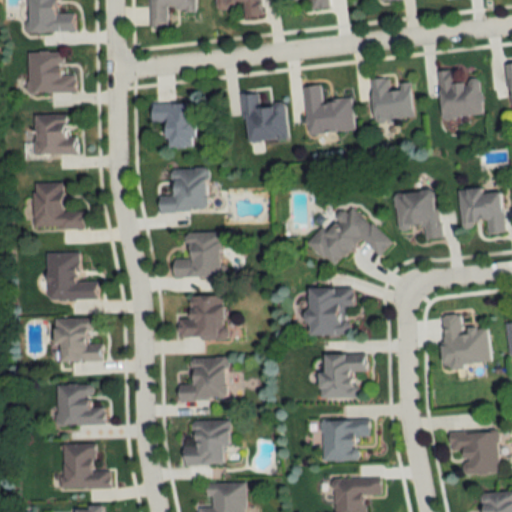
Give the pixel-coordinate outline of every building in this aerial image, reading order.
[(26,0),(28,32),(74,31),(73,12),(56,13),(55,0),(26,0)] [(193,0),(147,0),(148,27),(165,27),(165,10),(193,10),(193,0)] [(213,0),(214,0),(218,0),(239,0),(241,18),(259,17),(258,0),(213,0)] [(310,0),(310,8),(327,8),(326,0),(310,0)] [(28,93),(74,93),(74,74),(62,74),(62,51),(28,51),(28,93)] [(437,71),(440,118),(481,115),(479,79),(455,81),(455,70),(437,71)] [(412,118),(410,83),(389,85),(389,78),(370,79),(373,121),(412,118)] [(302,87),(307,135),(353,131),(350,99),(321,101),(319,85),(302,87)] [(284,104),(257,107),(256,94),(241,95),(245,143),(287,139),(284,104)] [(193,147),(193,103),(150,103),(150,123),(165,122),(165,147),(193,147)] [(33,155),(73,154),(72,116),(33,117),(33,155)] [(207,211),(207,169),(171,169),(171,195),(158,195),(158,211),(207,211)] [(33,183),(33,229),(82,229),(82,211),(62,212),(61,183),(33,183)] [(457,190),(461,226),(485,224),(486,235),(504,234),(500,192),(481,194),(481,188),(457,190)] [(393,194),(397,230),(422,227),(424,240),(440,238),(435,189),(393,194)] [(308,242),(331,267),(361,239),(378,256),(390,244),(350,202),(308,242)] [(173,278),(221,277),(220,232),(187,233),(187,261),(173,261),(173,278)] [(96,282),(78,282),(78,254),(46,253),(46,300),(96,300),(96,282)] [(306,288),(307,335),(348,335),(347,307),(353,307),(352,287),(306,288)] [(178,319),(178,339),(225,339),(225,296),(188,296),(188,319),(178,319)] [(486,327),(461,329),(459,314),(439,316),(444,368),(490,363),(486,327)] [(101,343),(90,343),(90,319),(54,319),(54,362),(101,362),(101,343)] [(365,372),(364,354),(317,355),(318,398),(357,397),(356,372),(365,372)] [(178,401),(227,400),(226,357),(189,358),(189,384),(177,384),(178,401)] [(92,384),(55,385),(56,425),(103,425),(103,404),(92,404),(92,384)] [(182,465),(222,464),(222,446),(229,446),(229,420),(190,421),(190,442),(182,442),(182,465)] [(368,438),(369,421),(321,420),(321,461),(357,461),(357,438),(368,438)] [(498,474),(497,432),(449,433),(449,458),(462,457),(462,475),(498,474)] [(109,488),(109,469),(94,469),(94,444),(61,444),(61,489),(109,488)] [(332,511),(364,511),(364,496),(380,495),(379,478),(332,479),(332,511)] [(244,511),(244,483),(206,483),(206,507),(196,507),(196,511),(244,511)] [(511,511),(511,491),(479,492),(479,511),(511,511)]
